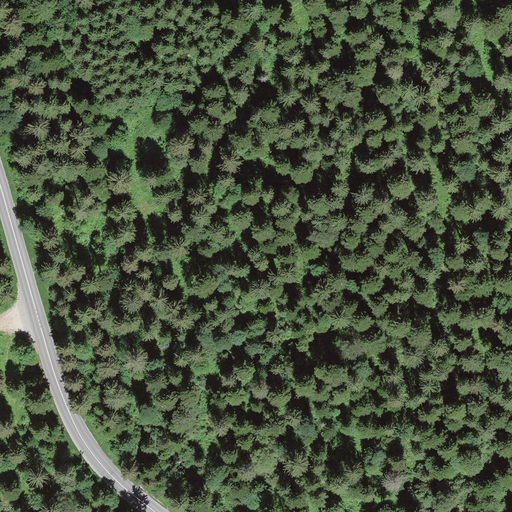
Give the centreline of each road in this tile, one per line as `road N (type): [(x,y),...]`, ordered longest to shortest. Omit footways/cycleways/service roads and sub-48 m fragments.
road 1 (track): [(350,0),(303,397),(511,503)]
road 2 (tertiary): [(154,511),(77,432),(0,184)]
